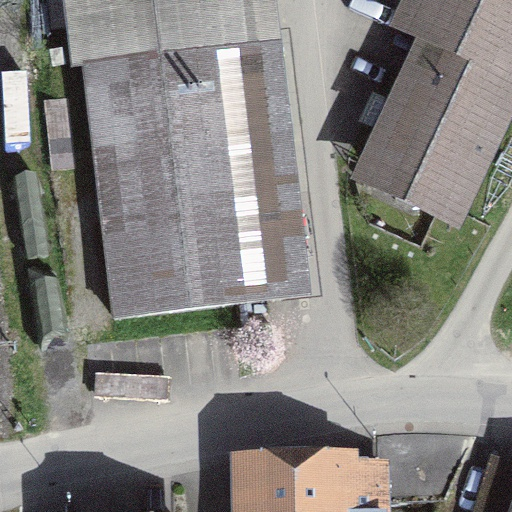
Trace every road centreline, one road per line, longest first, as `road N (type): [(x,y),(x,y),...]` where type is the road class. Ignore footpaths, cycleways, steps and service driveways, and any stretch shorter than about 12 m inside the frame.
road 1 (residential): [(428,398),(347,405),(0,472)]
road 2 (unclassified): [(428,398),(511,248)]
